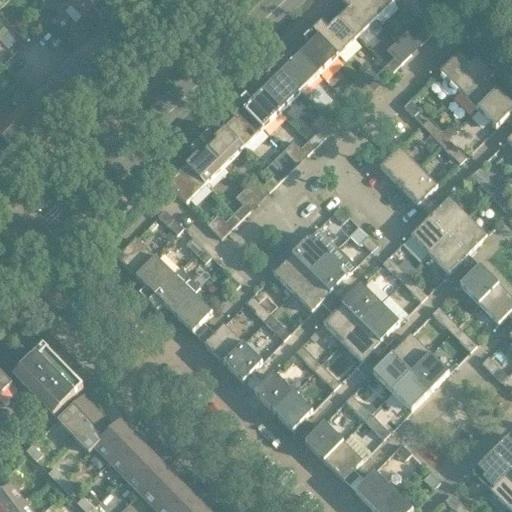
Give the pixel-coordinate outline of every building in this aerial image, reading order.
[(64,0),(66,1),(55,12),(60,18),(71,7),(69,4),(72,0),(64,0)] [(72,0),(69,4),(71,7),(84,21),(92,13),(91,12),(103,0),(72,0)] [(130,0),(103,0),(91,12),(92,13),(105,27),(106,28),(123,12),(130,18),(136,11),(136,6),(130,0)] [(348,11),(338,21),(357,41),(376,22),(354,0),(345,0),(341,5),(348,11)] [(354,0),(376,22),(395,4),(390,0),(354,0)] [(456,0),(451,5),(458,12),(468,2),(465,0),(456,0)] [(106,28),(105,27),(87,45),(104,61),(130,36),(121,27),(130,18),(123,12),(106,28)] [(321,24),(312,33),(338,59),(357,41),(338,21),(328,31),(321,24)] [(432,24),(423,33),(430,40),(439,31),(432,24)] [(310,48),(300,58),(319,78),(338,59),(312,33),(303,41),(310,48)] [(430,40),(423,33),(413,42),(420,49),(430,40)] [(87,45),(76,56),(54,77),(71,93),(104,61),(87,45)] [(440,75),(458,94),(485,68),(476,59),(470,66),(459,55),(440,75)] [(283,61),(274,70),(300,96),(319,78),(300,58),(290,68),(283,61)] [(394,60),(385,70),(392,77),(401,67),(394,60)] [(485,68),(458,94),(477,113),(497,94),(487,84),(494,77),(485,68)] [(272,85),(262,95),(281,114),(300,96),(274,70),(266,78),(272,85)] [(392,77),(385,70),(375,79),(382,86),(392,77)] [(54,77),(33,98),(22,109),(38,125),(71,93),(54,77)] [(511,116),(511,109),(497,94),(477,113),(496,132),(511,116)] [(246,98),(237,106),(263,133),(281,114),(262,95),(252,104),(246,98)] [(357,97),(356,98),(347,106),(354,113),(363,104),(357,97)] [(403,110),(413,120),(420,113),(410,104),(403,110)] [(244,151),(263,133),(237,106),(228,115),(234,122),(224,131),(244,151)] [(354,113),(347,106),(338,116),(344,123),(354,113)] [(12,151),(38,125),(22,109),(4,126),(5,127),(0,131),(0,144),(3,141),(12,151)] [(422,129),(431,139),(438,132),(429,122),(422,129)] [(208,135),(199,143),(225,170),(244,151),(224,131),(214,141),(208,135)] [(447,142),(438,132),(431,139),(441,148),(447,142)] [(319,134),(309,143),(316,150),(326,141),(319,134)] [(447,142),(441,148),(450,158),(457,152),(447,142)] [(196,159),(186,168),(206,188),(225,170),(199,143),(190,152),(196,159)] [(307,159),(316,150),(309,143),(300,152),(307,159)] [(380,171),(399,190),(418,170),(399,151),(380,171)] [(466,161),(457,152),(450,158),(460,168),(466,161)] [(206,188),(186,168),(167,187),(186,207),(206,188)] [(437,190),(418,170),(399,190),(418,209),(437,190)] [(281,171),(272,180),(279,187),(288,178),(281,171)] [(471,179),(480,189),(487,182),(478,173),(471,179)] [(269,196),(279,187),(272,180),(262,189),(269,196)] [(496,192),(487,182),(480,189),(490,199),(496,192)] [(506,202),(496,192),(490,199),(499,208),(506,202)] [(449,201),(430,220),(449,239),(468,220),(449,201)] [(511,207),(506,202),(499,208),(509,218),(511,214),(511,207)] [(243,208),(234,217),(241,224),(250,215),(243,208)] [(349,221),(339,211),(333,218),(343,227),(349,221)] [(167,229),(174,223),(164,213),(158,220),(167,229)] [(231,233),(241,224),(234,217),(224,226),(231,233)] [(410,239),(430,258),(449,239),(430,220),(410,239)] [(487,240),(468,220),(449,239),(468,259),(487,240)] [(183,232),(174,223),(167,229),(177,239),(183,232)] [(311,278),(337,252),(318,232),(292,258),(311,278)] [(468,259),(449,239),(430,258),(449,278),(468,259)] [(378,249),(368,240),(361,246),(371,256),(378,249)] [(186,248),(196,257),(202,251),(193,241),(186,248)] [(116,262),(136,281),(155,261),(136,242),(116,262)] [(212,260),(202,251),(196,257),(205,267),(212,260)] [(311,278),(330,297),(356,271),(337,252),(311,278)] [(273,278),(292,297),(311,278),(292,258),(273,278)] [(155,261),(136,281),(146,291),(139,298),(148,306),(174,280),(155,261)] [(382,267),(392,277),(399,270),(397,269),(389,261),(382,267)] [(404,262),(397,269),(399,270),(408,280),(415,273),(404,262)] [(408,280),(399,270),(392,277),(401,287),(408,280)] [(460,289),(479,308),(499,289),(480,270),(460,289)] [(330,297),(311,278),(292,297),(312,316),(330,297)] [(230,279),(224,285),(234,295),(240,288),(230,279)] [(174,280),(148,306),(157,315),(163,308),(174,318),(193,298),(174,280)] [(418,290),(408,280),(401,287),(411,296),(418,290)] [(361,289),(342,308),(361,327),(380,308),(361,289)] [(511,313),(511,302),(499,289),(479,308),(498,328),(511,313)] [(427,299),(418,290),(411,296),(421,306),(427,299)] [(193,298),(174,318),(193,337),(212,317),(193,298)] [(245,306),(255,316),(261,309),(252,300),(245,306)] [(323,327),(342,346),(361,327),(342,308),(323,327)] [(399,328),(380,308),(361,327),(380,347),(399,328)] [(271,319),(261,309),(255,316),(264,325),(271,319)] [(432,317),(442,327),(448,320),(439,311),(432,317)] [(280,328),(271,319),(264,325),(274,335),(280,328)] [(458,330),(448,320),(442,327),(451,336),(458,330)] [(380,347),(361,327),(342,346),(361,366),(380,347)] [(204,348),(224,368),(243,348),(224,328),(204,348)] [(290,338),(280,328),(274,335),(284,345),(290,338)] [(458,330),(451,336),(461,346),(467,339),(458,330)] [(411,339),(392,358),(411,377),(430,358),(411,339)] [(477,349),(467,339),(461,346),(470,356),(477,349)] [(243,348),(224,368),(243,386),(262,366),(243,348)] [(295,356),(305,365),(311,359),(302,349),(295,356)] [(36,358),(14,379),(53,419),(83,390),(46,353),(38,360),(36,358)] [(373,377),(392,396),(411,377),(392,358),(373,377)] [(449,377),(430,358),(411,377),(430,396),(449,377)] [(321,368),(311,359),(305,365),(314,375),(321,368)] [(482,367),(491,377),(498,370),(488,360),(482,367)] [(321,368),(314,375),(324,384),(330,378),(321,368)] [(0,400),(12,389),(0,375),(0,400)] [(430,396),(411,377),(392,396),(411,415),(430,396)] [(274,416),(293,397),(274,378),(254,397),(274,416)] [(340,387),(330,378),(324,384),(333,394),(340,387)] [(293,435),(312,416),(293,397),(274,416),(293,435)] [(57,423),(73,440),(98,415),(83,399),(57,423)] [(345,405),(355,415),(361,408),(351,399),(345,405)] [(361,408),(355,415),(364,424),(371,418),(361,408)] [(113,430),(98,415),(73,440),(89,456),(95,450),(94,449),(114,431),(113,430)] [(371,418),(364,424),(374,434),(380,427),(371,418)] [(119,425),(113,430),(114,431),(94,449),(95,450),(110,465),(135,441),(119,425)] [(324,466),(343,446),(324,427),(305,447),(324,466)] [(390,437),(380,427),(374,434),(383,443),(390,437)] [(511,439),(510,438),(491,457),(510,476),(511,474),(511,439)] [(150,456),(135,441),(110,465),(125,481),(150,456)] [(343,485),(363,465),(343,446),(324,466),(343,485)] [(32,448),(26,454),(36,464),(43,458),(32,448)] [(395,455),(405,464),(411,458),(401,448),(395,455)] [(165,472),(150,456),(125,481),(140,496),(165,472)] [(510,476),(491,457),(472,476),(491,495),(510,476)] [(55,470),(48,477),(58,487),(64,480),(55,470)] [(165,472),(140,496),(155,511),(180,487),(165,472)] [(371,511),(376,511),(393,495),(374,476),(355,496),(371,511)] [(430,476),(424,483),(433,493),(440,486),(430,476)] [(511,511),(511,477),(510,476),(491,495),(508,511),(511,511)] [(74,490),(64,480),(58,487),(68,497),(74,490)] [(0,494),(0,511),(13,511),(23,505),(10,487),(0,494)] [(185,511),(195,503),(180,487),(155,511),(185,511)] [(410,511),(393,495),(376,511),(410,511)] [(86,503),(83,500),(77,506),(82,511),(92,511),(94,511),(100,505),(92,496),(86,503)] [(445,504),(452,511),(455,511),(461,507),(451,497),(445,504)] [(204,511),(195,503),(185,511),(204,511)]
